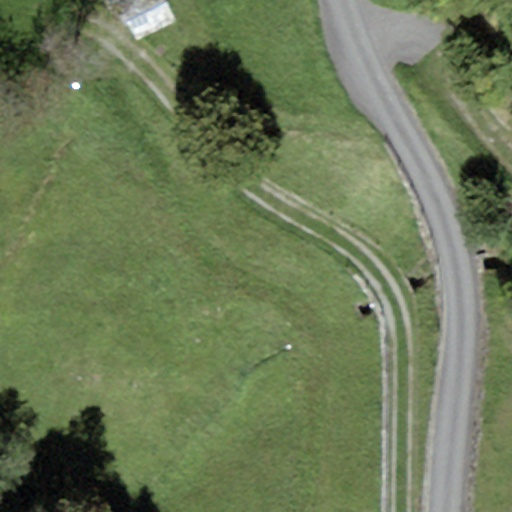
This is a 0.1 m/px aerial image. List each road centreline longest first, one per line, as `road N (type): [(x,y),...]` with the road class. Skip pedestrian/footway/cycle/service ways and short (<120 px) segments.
road 1 (track): [(406,511),(404,339),(395,296),(364,257),(240,178),(138,60),(109,37),(26,0)]
road 2 (unclassified): [(452,511),(466,311),(455,235),(439,189),(348,30),(340,0)]
road 3 (track): [(348,30),(501,65),(511,93)]
